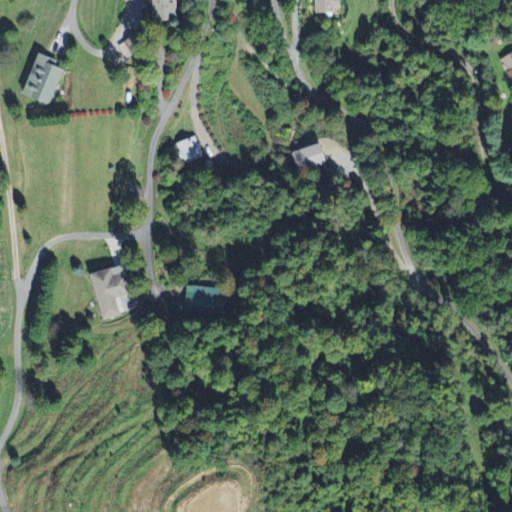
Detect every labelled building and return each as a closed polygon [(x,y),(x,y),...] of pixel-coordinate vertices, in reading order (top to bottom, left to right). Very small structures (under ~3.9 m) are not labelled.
[(158,0),(159,22),(185,22),(184,0),(158,0)] [(341,0),(316,0),(317,13),(341,13),(341,0)] [(129,60),(147,51),(140,38),(122,47),(129,60)] [(54,106),(67,69),(58,66),(59,60),(41,54),(26,96),(54,106)] [(511,54),(501,61),(511,79),(511,54)] [(178,145),(187,166),(204,158),(195,137),(178,145)] [(293,152),(297,169),(326,163),(321,145),(293,152)] [(98,274),(106,322),(124,319),(121,299),(137,296),(132,269),(98,274)] [(186,312),(224,317),(227,291),(189,287),(186,312)]
